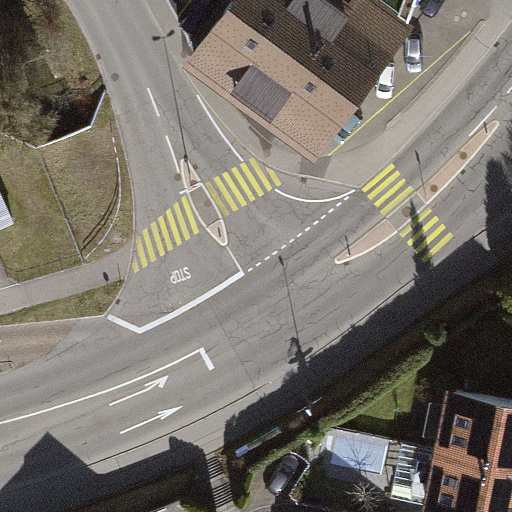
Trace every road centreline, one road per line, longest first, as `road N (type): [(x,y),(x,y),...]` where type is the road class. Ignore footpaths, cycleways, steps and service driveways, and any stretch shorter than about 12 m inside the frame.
road 1 (tertiary): [(107,0),(272,324)]
road 2 (secondary): [(272,324),(408,212),(511,101)]
road 3 (secondary): [(0,437),(106,403),(272,324)]
